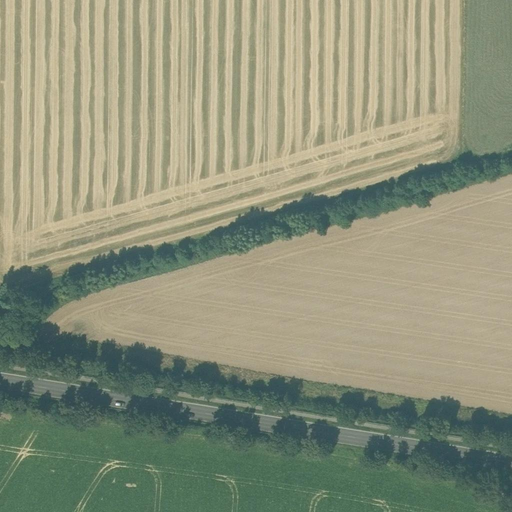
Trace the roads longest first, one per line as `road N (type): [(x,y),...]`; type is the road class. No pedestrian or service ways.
road 1 (secondary): [(511,462),(0,378)]
road 2 (track): [(0,344),(150,371)]
